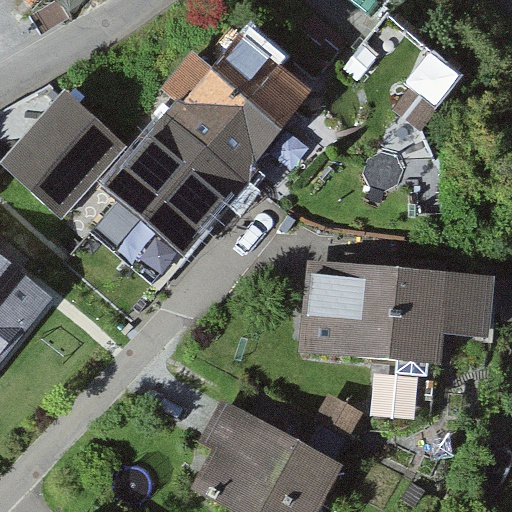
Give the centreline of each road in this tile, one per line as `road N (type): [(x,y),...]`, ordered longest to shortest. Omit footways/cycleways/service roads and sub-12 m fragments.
road 1 (residential): [(212,296),(0,507)]
road 2 (residential): [(142,0),(0,89)]
